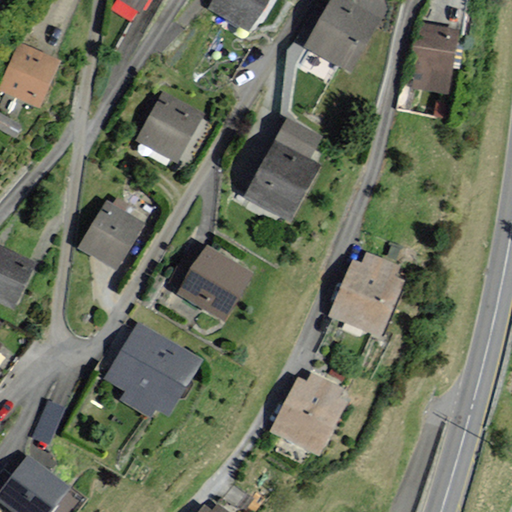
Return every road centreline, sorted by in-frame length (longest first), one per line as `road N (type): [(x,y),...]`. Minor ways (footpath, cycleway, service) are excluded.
road 1 (residential): [(187,511),(242,449),(300,354),(377,151),(416,0)]
road 2 (residential): [(308,0),(116,323),(102,341),(75,347)]
road 3 (secondary): [(511,224),(440,511)]
road 4 (residential): [(75,347),(59,316),(80,148)]
road 5 (residential): [(178,0),(80,148)]
road 6 (residential): [(0,459),(45,381),(75,347)]
road 7 (residential): [(81,129),(100,0)]
